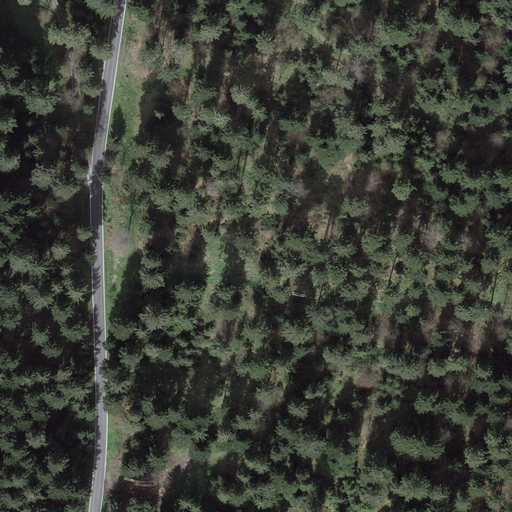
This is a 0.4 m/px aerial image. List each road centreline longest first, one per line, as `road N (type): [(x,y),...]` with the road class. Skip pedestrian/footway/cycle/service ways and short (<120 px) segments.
road 1 (unclassified): [(89,511),(99,422),(94,196),(120,0)]
road 2 (track): [(94,196),(56,0)]
